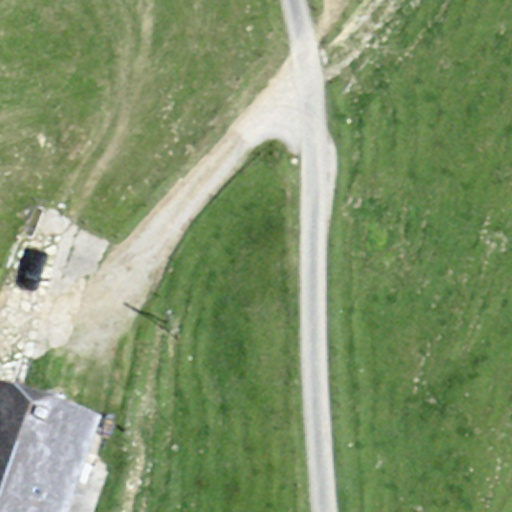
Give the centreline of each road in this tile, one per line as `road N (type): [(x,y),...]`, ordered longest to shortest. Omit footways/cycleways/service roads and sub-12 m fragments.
road 1 (unclassified): [(325,511),(309,91)]
road 2 (unclassified): [(309,91),(164,218),(105,310)]
